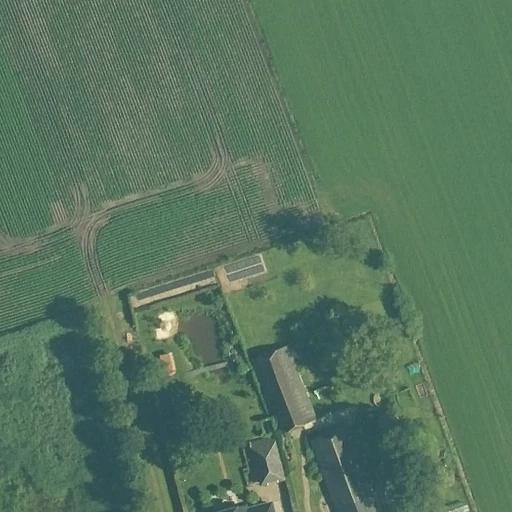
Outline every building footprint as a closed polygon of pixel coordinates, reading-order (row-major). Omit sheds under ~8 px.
[(248,363),(277,436),(314,422),(285,349),(248,363)] [(158,358),(162,374),(174,371),(170,355),(158,358)] [(168,400),(173,416),(182,413),(178,397),(168,400)] [(377,511),(347,430),(310,444),(335,511),(377,511)] [(284,482),(274,442),(273,442),(272,438),(249,444),(250,448),(249,449),(259,488),(267,486),(266,484),(276,482),(276,484),(284,482)] [(406,490),(390,496),(394,506),(410,500),(406,490)]
